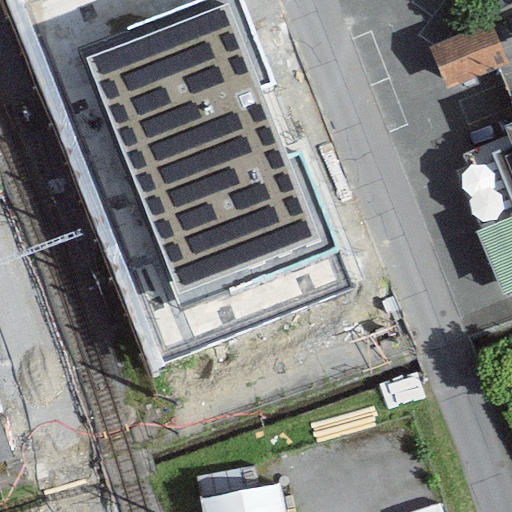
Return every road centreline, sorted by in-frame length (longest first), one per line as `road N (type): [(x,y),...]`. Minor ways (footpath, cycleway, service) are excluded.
road 1 (residential): [(492,511),(289,0)]
road 2 (unknown): [(0,473),(125,430),(434,355),(511,328)]
